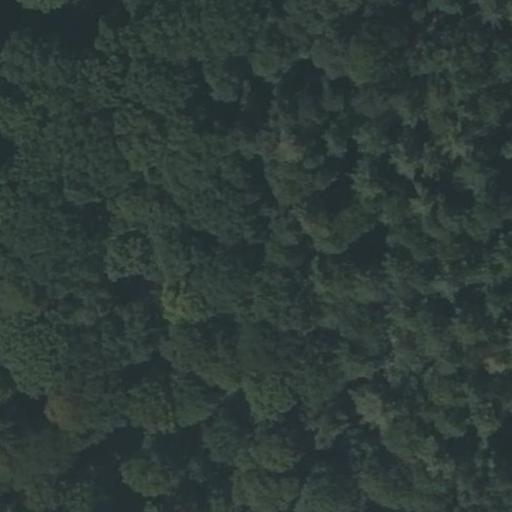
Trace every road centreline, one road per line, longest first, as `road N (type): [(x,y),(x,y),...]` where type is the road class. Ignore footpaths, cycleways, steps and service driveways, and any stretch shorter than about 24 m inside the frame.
road 1 (track): [(353,511),(359,287),(271,0)]
road 2 (track): [(0,280),(71,395),(185,511)]
